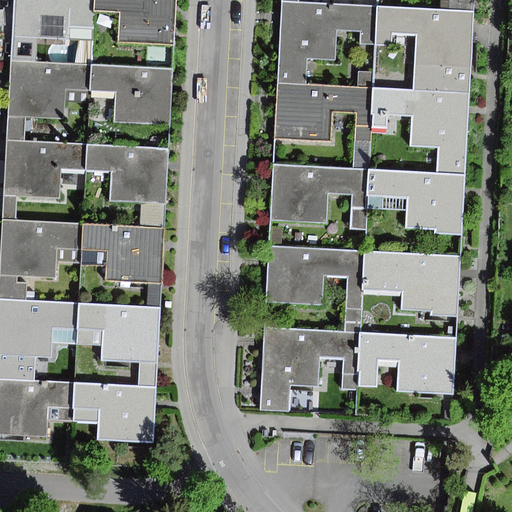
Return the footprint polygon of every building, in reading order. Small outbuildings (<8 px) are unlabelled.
[(94,11),(95,0),(13,0),(13,2),(12,36),(69,38),(69,25),(94,26),(94,11)] [(176,0),(95,0),(94,11),(120,12),(118,42),(174,45),(176,6),(176,0)] [(474,0),(440,0),(440,10),(474,11),(474,0)] [(376,45),(378,7),(300,4),(281,3),(278,84),(308,85),(309,59),(335,60),(336,30),(361,31),(360,44),(376,45)] [(440,10),(378,7),(376,45),(393,46),(393,32),(417,34),(414,89),(470,92),(473,30),(474,11),(440,10)] [(69,38),(12,36),(11,62),(68,65),(69,38)] [(10,77),(8,117),(27,118),(64,119),(64,101),(65,89),(90,90),(91,66),(68,65),(11,62),(10,77)] [(173,70),(91,66),(90,90),(116,92),(114,122),(170,124),(172,87),(173,70)] [(374,71),(358,71),(358,88),(373,88),(374,71)] [(371,128),(373,88),(358,88),(308,85),(278,84),(278,100),(277,138),(331,141),(332,112),(356,113),(355,127),(371,128)] [(469,110),(470,92),(414,89),(373,88),(371,128),(386,129),(387,114),(413,115),(411,146),(438,148),(437,173),(466,175),(469,110)] [(90,102),(90,90),(65,89),(64,101),(90,102)] [(25,141),(27,118),(8,117),(7,140),(25,141)] [(371,128),(355,127),(353,169),(370,170),(371,128)] [(6,157),(3,196),(18,196),(59,198),(60,168),(86,169),(87,144),(25,141),(7,140),(6,157)] [(169,148),(87,144),(86,169),(112,171),(111,202),(142,203),(166,205),(168,166),(169,148)] [(368,197),(370,170),(353,169),(275,165),(272,220),(327,223),(328,193),(352,194),(352,208),(368,209),(368,197)] [(437,173),(370,170),(368,197),(408,199),(407,212),(406,228),(435,229),(435,234),(463,235),(465,191),(466,175),(437,173)] [(16,220),(18,196),(3,196),(3,219),(16,220)] [(368,197),(368,209),(407,212),(408,199),(368,197)] [(166,205),(142,203),(141,227),(165,228),(166,205)] [(368,209),(352,208),(350,229),(366,230),(368,209)] [(2,236),(0,268),(0,273),(18,274),(56,276),(56,262),(57,248),(82,249),(83,224),(3,219),(2,236)] [(141,227),(83,224),(82,249),(108,251),(107,267),(107,280),(149,282),(162,283),(164,246),(165,228),(141,227)] [(283,228),(271,228),(271,245),(282,245),(283,228)] [(363,291),(365,252),(269,246),(269,262),(267,302),(322,305),(324,276),(348,277),(346,306),(362,307),(363,291)] [(56,262),(81,263),(82,249),(57,248),(56,262)] [(108,251),(82,249),(81,263),(81,265),(107,267),(108,251)] [(460,256),(365,252),(363,291),(402,293),(401,311),(432,312),(432,316),(457,317),(459,274),(460,256)] [(18,274),(0,273),(0,299),(26,301),(27,283),(18,282),(18,274)] [(162,283),(149,282),(147,306),(161,307),(162,283)] [(26,301),(0,299),(0,355),(36,356),(52,358),(52,343),(53,328),(77,329),(78,303),(26,301)] [(147,306),(78,303),(77,329),(104,330),(103,346),(103,360),(139,362),(158,363),(161,307),(147,306)] [(362,307),(346,306),(345,333),(361,334),(362,307)] [(281,312),(267,311),(266,325),(281,326),(281,312)] [(76,344),(77,329),(53,328),(52,343),(76,344)] [(104,330),(77,329),(76,344),(103,346),(104,330)] [(359,375),(361,334),(345,333),(267,329),(266,344),(262,410),(290,412),(291,386),(318,387),(319,359),(343,360),(342,374),(359,375)] [(456,339),(361,334),(359,375),(358,386),(377,387),(378,361),(398,362),(397,392),(453,395),(455,353),(456,339)] [(511,335),(501,336),(501,345),(511,345),(511,335)] [(36,356),(0,355),(0,379),(35,381),(36,356)] [(156,387),(158,363),(139,362),(138,386),(156,387)] [(359,375),(342,374),(341,389),(358,391),(358,386),(359,375)] [(35,381),(0,379),(0,434),(47,437),(48,420),(49,407),(73,408),(74,383),(74,382),(35,381)] [(138,386),(74,383),(73,408),(99,410),(98,422),(97,440),(154,442),(156,404),(156,387),(138,386)] [(73,421),(73,408),(49,407),(48,420),(73,421)] [(73,408),(73,421),(98,422),(99,410),(73,408)]
